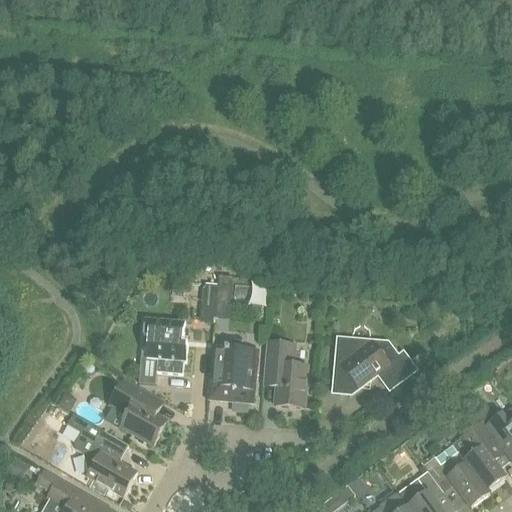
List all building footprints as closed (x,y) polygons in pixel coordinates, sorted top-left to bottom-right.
[(215,323),(217,300),(218,287),(206,286),(203,322),(215,323)] [(183,377),(185,365),(187,365),(189,347),(184,346),(186,324),(146,321),(145,339),(149,339),(147,362),(159,363),(157,375),(183,377)] [(390,394),(419,373),(405,353),(399,357),(391,346),(339,342),(335,395),(350,396),(376,376),(390,394)] [(208,402),(224,403),(233,404),(233,403),(254,405),(259,353),(246,351),(246,344),(235,343),(227,350),(213,348),(208,402)] [(308,369),(297,368),(290,367),(291,347),(267,345),(265,376),(279,378),(276,408),(305,411),(308,369)] [(168,424),(159,419),(165,406),(151,398),(124,383),(111,407),(128,417),(121,430),(155,449),(168,424)] [(65,395),(58,407),(70,414),(77,402),(65,395)] [(463,402),(454,409),(462,419),(471,413),(463,402)] [(511,411),(503,418),(486,431),(505,457),(511,465),(511,464),(511,411)] [(74,417),(68,427),(82,435),(75,447),(77,453),(87,459),(91,472),(87,479),(94,483),(108,491),(125,501),(139,476),(123,467),(120,465),(118,460),(126,446),(88,425),(74,417)] [(482,426),(462,441),(475,457),(466,464),(490,497),(491,497),(488,494),(506,481),(495,465),(505,457),(486,431),(482,426)] [(454,449),(436,462),(435,461),(425,469),(429,474),(444,496),(455,488),(472,511),(490,497),(466,464),(454,449)] [(15,479),(23,465),(16,461),(8,475),(15,479)] [(445,497),(444,496),(429,474),(414,485),(414,491),(409,492),(404,493),(402,494),(400,495),(411,511),(442,511),(436,503),(445,497)] [(42,480),(38,486),(53,494),(49,500),(51,501),(44,511),(99,511),(102,507),(45,475),(42,480)] [(376,511),(411,511),(400,495),(376,511)]
